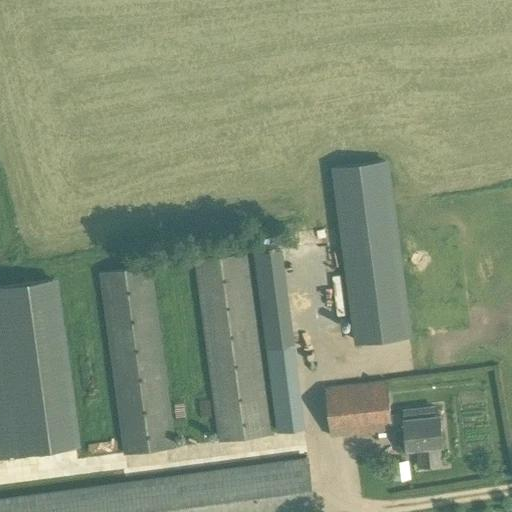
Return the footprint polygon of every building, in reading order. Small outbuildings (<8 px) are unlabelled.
[(390,159),(336,166),(358,341),(411,335),(390,159)] [(283,247),(258,250),(278,433),(303,430),(283,247)] [(244,253),(194,260),(219,441),(269,434),(244,253)] [(149,266),(99,273),(124,454),(173,447),(149,266)] [(60,279),(0,286),(0,455),(81,446),(60,279)] [(440,445),(441,445),(437,406),(404,410),(404,414),(389,416),(385,381),(325,388),(331,436),(405,427),(407,449),(418,448),(419,466),(442,463),(440,445)] [(305,511),(299,464),(0,503),(0,511),(305,511)]
